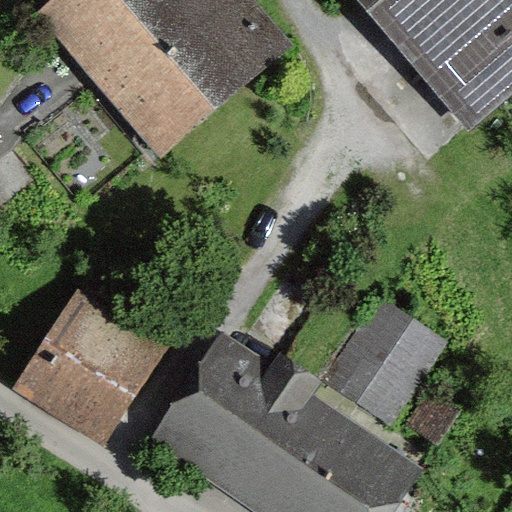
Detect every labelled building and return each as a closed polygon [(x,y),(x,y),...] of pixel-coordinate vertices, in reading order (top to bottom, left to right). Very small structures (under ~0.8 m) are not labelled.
[(71,0),(62,8),(168,132),(271,44),(233,0),(71,0)] [(511,0),(363,0),(470,124),(511,88),(511,0)] [(380,307),(335,374),(392,413),(437,345),(380,307)] [(149,352),(82,309),(25,392),(96,437),(149,352)] [(176,431),(293,511),(370,511),(406,460),(366,433),(354,452),(294,411),(310,387),(280,366),(264,390),(222,362),(176,431)] [(432,394),(411,425),(434,441),(455,410),(432,394)]
